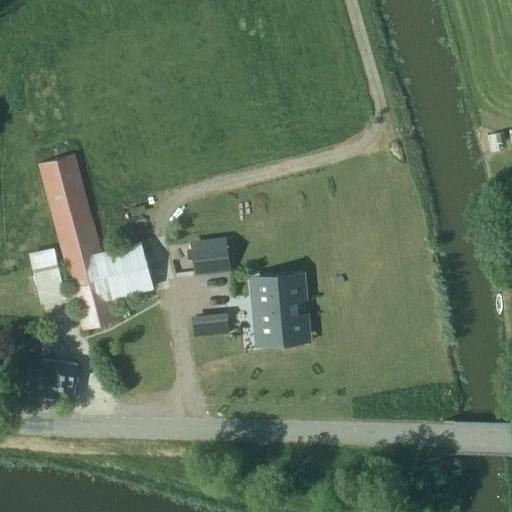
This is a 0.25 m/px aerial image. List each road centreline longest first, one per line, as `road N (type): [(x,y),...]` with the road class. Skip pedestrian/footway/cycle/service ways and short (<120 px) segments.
road 1 (track): [(171,429),(182,384),(159,231),(164,213),(197,187),(366,141),(380,124),(381,106),(351,0)]
road 2 (tertiary): [(0,422),(511,441)]
